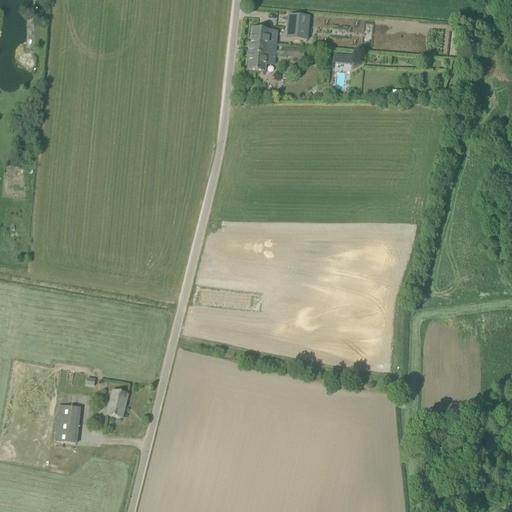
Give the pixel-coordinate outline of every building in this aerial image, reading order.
[(309,18),(289,16),(287,40),(307,42),(309,18)] [(277,32),(264,31),(252,29),(248,72),(265,74),(266,60),(274,61),(277,32)] [(283,57),(294,58),(295,50),(284,49),(283,57)] [(128,396),(127,396),(113,392),(107,416),(122,420),(128,396)] [(55,443),(64,444),(76,445),(80,410),(58,407),(55,443)]
